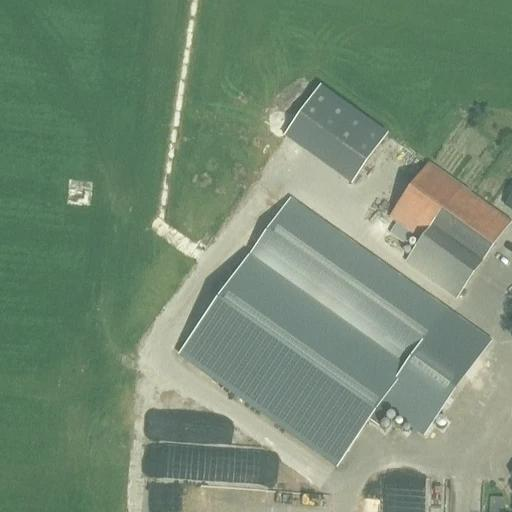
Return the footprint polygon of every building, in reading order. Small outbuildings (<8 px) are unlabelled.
[(457,299),(510,224),(428,166),(391,218),(422,240),(406,263),(457,299)] [(511,194),(503,208),(511,214),(511,194)] [(337,466),(346,453),(393,388),(439,421),(468,380),(422,347),(447,313),(290,201),(181,354),(337,466)] [(97,460),(121,476),(141,446),(118,430),(97,460)] [(231,466),(234,488),(263,484),(261,462),(231,466)]
